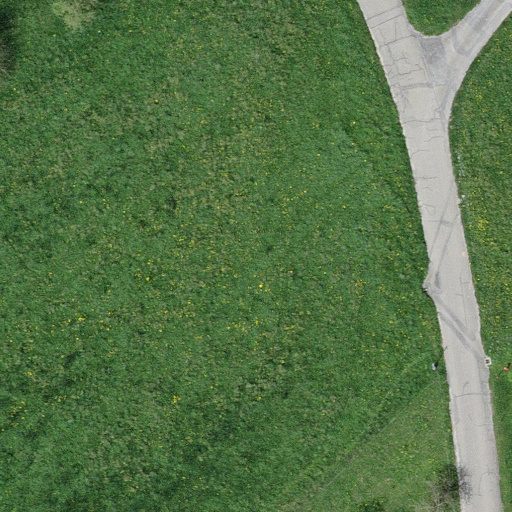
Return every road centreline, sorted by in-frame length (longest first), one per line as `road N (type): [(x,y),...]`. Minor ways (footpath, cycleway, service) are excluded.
road 1 (residential): [(475,511),(424,95),(377,0)]
road 2 (track): [(509,0),(424,95)]
